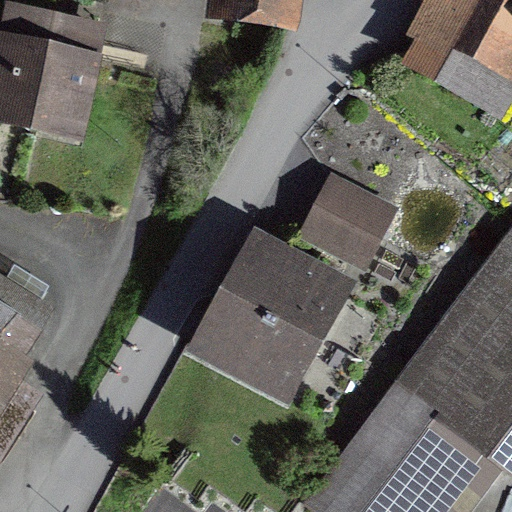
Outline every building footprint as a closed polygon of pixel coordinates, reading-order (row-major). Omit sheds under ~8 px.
[(291,21),(293,0),(225,0),(224,13),(291,21)] [(426,44),(412,68),(497,115),(511,87),(511,12),(489,0),(433,0),(413,37),(426,44)] [(2,115),(75,131),(98,30),(13,11),(0,68),(0,79),(10,81),(2,115)] [(335,183),(307,236),(361,264),(389,211),(335,183)] [(511,232),(324,483),(310,506),(318,511),(418,511),(435,489),(454,454),(472,467),(488,444),(511,461),(511,232)] [(259,251),(206,348),(282,387),(335,290),(259,251)] [(0,387),(32,336),(0,316),(0,387)] [(329,411),(352,371),(317,351),(294,391),(329,411)] [(266,511),(305,511),(310,506),(324,483),(254,430),(241,447),(205,420),(161,478),(199,507),(210,493),(236,511),(251,511),(257,505),(266,511)]
